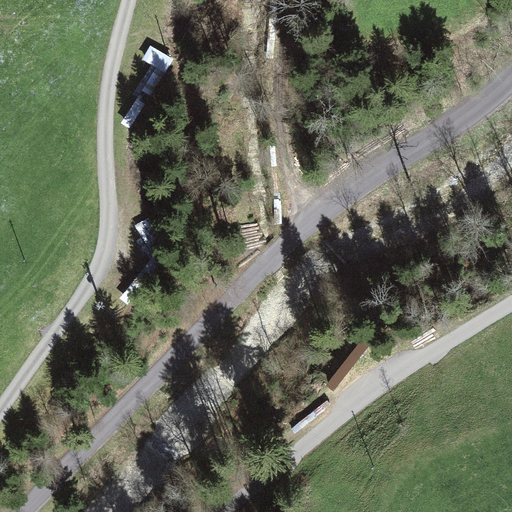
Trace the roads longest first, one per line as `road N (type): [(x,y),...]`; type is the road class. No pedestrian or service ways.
road 1 (unclassified): [(23,511),(297,235),(511,74)]
road 2 (track): [(0,414),(105,248),(106,115),(129,0)]
road 3 (track): [(215,511),(418,360),(511,302)]
